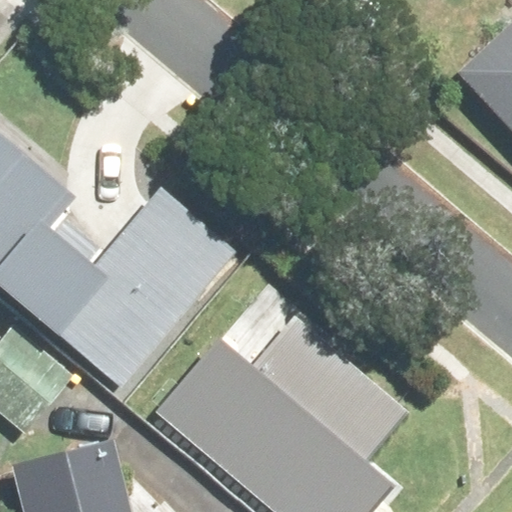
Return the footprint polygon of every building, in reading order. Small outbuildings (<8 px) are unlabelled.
[(511,8),(437,80),(511,159),(511,8)] [(0,187),(0,296),(35,325),(89,259),(0,187)] [(165,269),(79,371),(246,511),(285,511),(356,429),(165,269)] [(50,383),(0,342),(0,436),(4,440),(50,383)] [(109,511),(99,446),(0,472),(0,483),(6,511),(109,511)]
